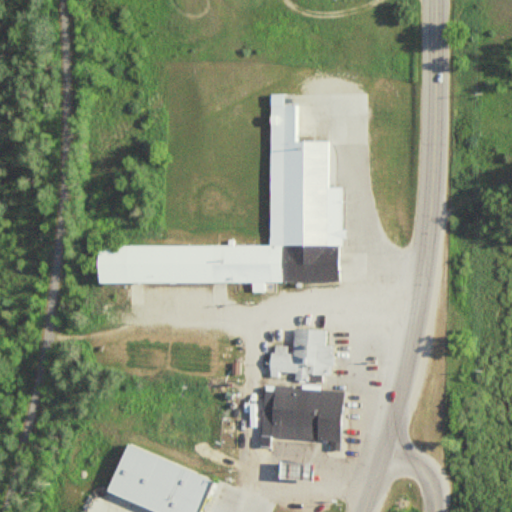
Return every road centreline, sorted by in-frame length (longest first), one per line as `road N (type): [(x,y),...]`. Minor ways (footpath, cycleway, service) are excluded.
road 1 (tertiary): [(363,511),(404,399),(434,241)]
road 2 (tertiary): [(434,241),(435,0)]
